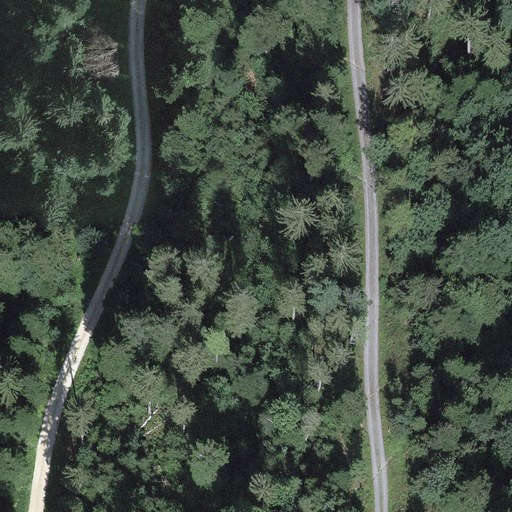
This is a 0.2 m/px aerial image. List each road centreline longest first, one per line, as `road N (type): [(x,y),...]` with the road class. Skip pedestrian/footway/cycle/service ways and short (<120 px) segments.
road 1 (track): [(40,511),(48,443),(144,188),(139,0)]
road 2 (track): [(382,511),(361,0)]
